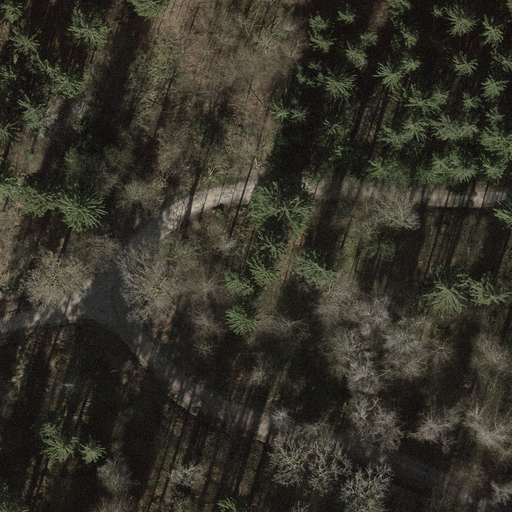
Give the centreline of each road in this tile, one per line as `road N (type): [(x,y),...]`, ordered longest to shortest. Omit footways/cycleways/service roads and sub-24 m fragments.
road 1 (track): [(112,299),(156,227),(220,193),(511,195)]
road 2 (track): [(489,511),(445,482),(270,428),(192,391),(149,353),(112,299)]
